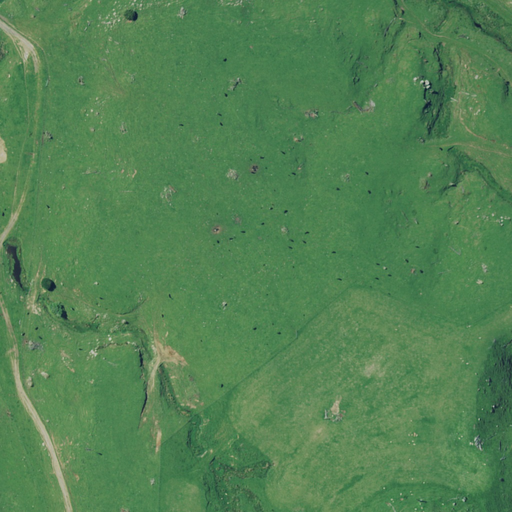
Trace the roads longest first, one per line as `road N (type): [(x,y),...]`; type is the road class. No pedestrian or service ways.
road 1 (track): [(0,32),(18,42),(34,83),(0,253)]
road 2 (track): [(0,393),(39,511)]
